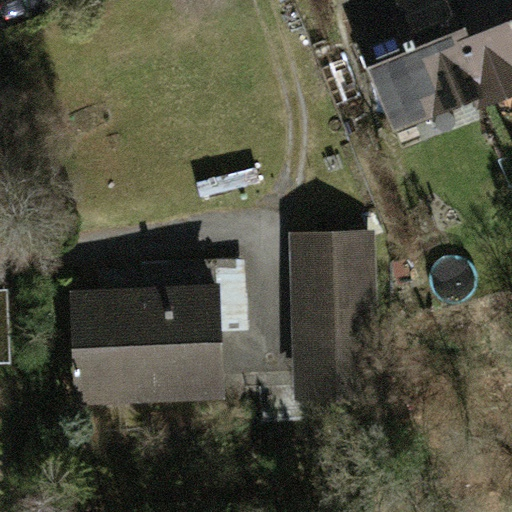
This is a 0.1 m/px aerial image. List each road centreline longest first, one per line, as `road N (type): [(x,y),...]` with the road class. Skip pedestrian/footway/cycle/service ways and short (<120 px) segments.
road 1 (residential): [(0,269),(291,242)]
road 2 (track): [(291,242),(307,149),(262,0)]
